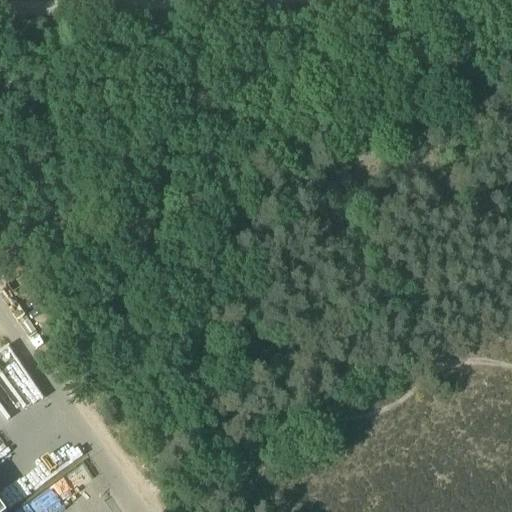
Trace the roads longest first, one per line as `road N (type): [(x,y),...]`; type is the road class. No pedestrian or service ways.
road 1 (track): [(158,511),(285,430),(433,361),(490,347),(511,353)]
road 2 (unclassified): [(137,511),(0,313)]
road 3 (track): [(0,9),(207,0)]
